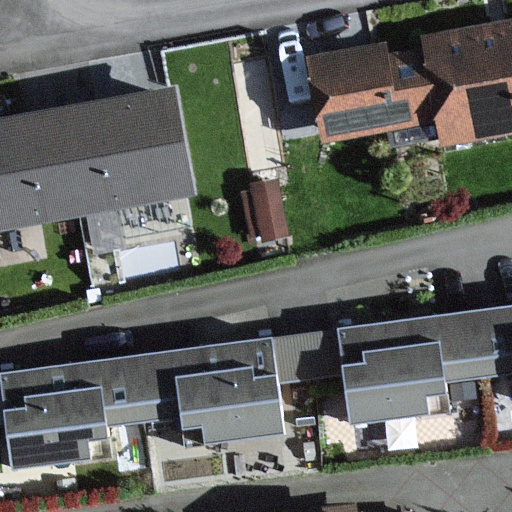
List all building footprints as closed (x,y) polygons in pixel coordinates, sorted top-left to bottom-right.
[(511,130),(511,21),(423,38),(425,49),(388,56),(386,45),(309,59),(324,141),(442,120),(446,143),(511,130)] [(191,193),(171,88),(59,109),(79,215),(191,193)] [(0,229),(79,215),(59,109),(0,120),(0,229)] [(287,233),(276,180),(253,185),(264,238),(287,233)] [(511,309),(438,319),(446,380),(511,371),(511,309)] [(446,380),(438,319),(272,339),(277,383),(345,374),(351,422),(427,412),(450,409),(446,380)] [(277,383),(272,339),(100,361),(108,427),(183,418),(186,443),(283,431),(277,383)] [(108,427),(100,361),(0,373),(0,422),(9,421),(14,467),(88,458),(112,455),(108,427)]
